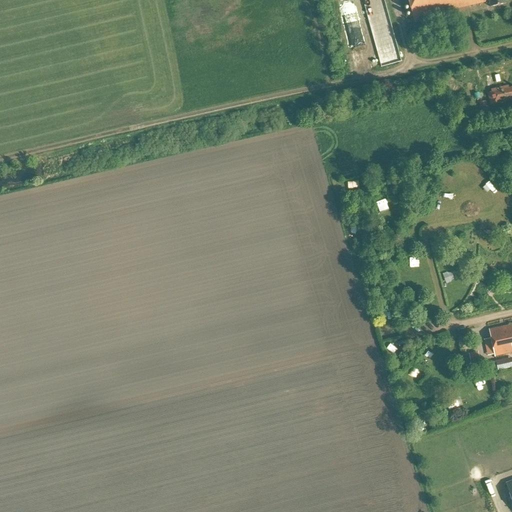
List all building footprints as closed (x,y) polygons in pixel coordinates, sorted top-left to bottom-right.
[(408,0),(414,22),(417,21),(416,19),(489,2),(490,8),(505,5),(504,0),(408,0)] [(511,88),(506,90),(506,88),(491,91),(494,105),(511,100),(511,88)] [(511,325),(489,331),(494,357),(511,353),(511,325)] [(480,362),(478,352),(469,354),(471,364),(480,362)] [(499,369),(511,367),(511,357),(498,359),(499,369)]
